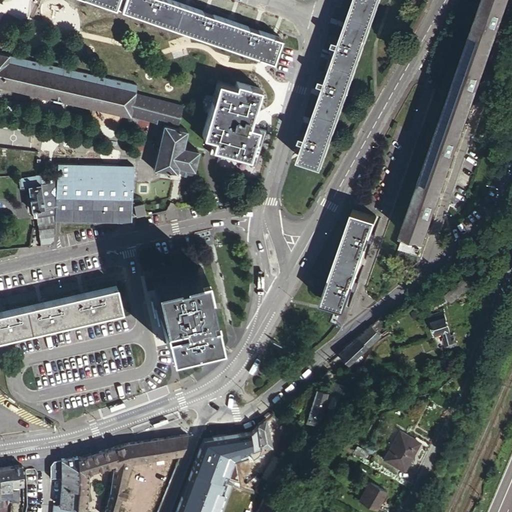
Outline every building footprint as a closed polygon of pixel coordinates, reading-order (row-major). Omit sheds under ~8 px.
[(97,0),(268,60),(276,37),(228,20),(182,4),(171,0),(97,0)] [(350,0),(294,156),(317,164),(375,0),(350,0)] [(404,232),(422,238),(505,0),(481,0),(400,231),(404,232)] [(89,16),(84,30),(107,36),(115,15),(105,11),(102,21),(89,16)] [(0,84),(127,115),(132,92),(134,84),(0,52),(0,84)] [(259,89),(260,88),(236,81),(235,85),(218,79),(211,102),(206,116),(201,131),(201,133),(212,136),(208,151),(252,165),(264,129),(248,124),(257,97),(259,89)] [(132,92),(127,115),(160,123),(174,126),(179,104),(132,92)] [(160,123),(149,168),(172,171),(173,165),(176,155),(179,145),(183,129),(174,126),(160,123)] [(194,150),(179,145),(176,155),(192,159),(194,150)] [(50,165),(51,155),(41,153),(39,163),(50,165)] [(176,155),(173,165),(189,168),(192,159),(176,155)] [(130,165),(54,162),(54,172),(52,212),(52,217),(52,218),(92,220),(131,222),(131,190),(130,165)] [(172,171),(187,173),(189,168),(173,165),(172,171)] [(52,212),(54,172),(33,173),(35,183),(38,182),(42,206),(30,208),(31,215),(33,215),(52,212)] [(35,183),(33,173),(17,176),(18,185),(26,184),(35,183)] [(35,183),(26,184),(30,208),(42,206),(38,182),(35,183)] [(145,213),(143,203),(133,205),(135,215),(145,213)] [(377,217),(354,209),(322,298),(345,306),(351,290),(355,291),(358,282),(354,281),(368,242),(373,244),(376,235),(371,233),(377,217)] [(52,212),(33,215),(34,221),(36,220),(52,217),(52,212)] [(52,234),(52,218),(52,217),(36,220),(38,236),(52,234)] [(417,252),(422,238),(404,232),(399,246),(417,252)] [(51,242),(52,234),(38,236),(39,243),(51,242)] [(153,257),(153,260),(169,255),(165,242),(150,246),(150,249),(153,257)] [(150,249),(143,251),(145,259),(153,257),(150,249)] [(158,275),(153,276),(167,343),(175,341),(217,332),(202,265),(197,266),(191,268),(165,273),(158,275)] [(479,276),(472,269),(444,293),(451,301),(479,276)] [(110,284),(110,283),(71,291),(39,298),(0,306),(0,331),(115,307),(110,284)] [(444,310),(429,314),(435,334),(443,332),(445,336),(443,336),(445,344),(450,342),(454,341),(453,334),(450,334),(444,310)] [(380,337),(371,327),(339,355),(348,365),(360,354),(380,337)] [(360,354),(348,365),(363,365),(364,354),(360,354)] [(448,359),(436,359),(436,370),(447,369),(448,359)] [(344,386),(335,382),(332,381),(327,392),(325,392),(321,407),(330,409),(333,410),(344,386)] [(317,423),(325,426),(330,409),(321,407),(325,392),(314,389),(307,414),(319,418),(317,423)] [(264,446),(271,447),(272,446),(265,418),(258,425),(262,446),(264,446)] [(299,427),(282,420),(278,449),(294,448),(299,427)] [(309,431),(321,436),(325,426),(317,423),(316,422),(309,431)] [(259,447),(262,446),(258,425),(249,432),(237,433),(240,448),(242,447),(250,447),(259,447)] [(240,448),(237,433),(224,435),(222,449),(229,448),(240,448)] [(401,470),(416,444),(397,433),(382,459),(401,470)] [(175,454),(182,453),(188,434),(127,443),(130,453),(128,454),(131,462),(175,454)] [(221,449),(219,435),(216,436),(211,450),(221,449)] [(211,450),(216,436),(203,437),(198,441),(193,456),(207,461),(211,450)] [(84,511),(84,510),(86,510),(87,489),(87,470),(115,463),(110,491),(103,511),(115,511),(120,496),(126,497),(127,491),(122,490),(131,462),(128,454),(130,453),(127,443),(125,444),(91,454),(77,459),(77,457),(61,459),(61,477),(59,505),(54,504),(52,511),(84,511)] [(249,459),(259,456),(259,455),(261,453),(262,451),(262,448),(262,446),(259,447),(260,448),(260,449),(259,450),(258,452),(255,453),(251,454),(243,456),(242,447),(240,448),(229,448),(231,464),(236,462),(249,459)] [(271,449),(271,447),(264,446),(262,446),(262,448),(262,451),(261,453),(259,455),(259,456),(264,454),(267,452),(269,451),(271,449)] [(263,497),(266,499),(286,470),(294,448),(278,449),(268,478),(257,475),(253,470),(249,459),(236,462),(242,475),(247,485),(263,497)] [(170,467),(176,467),(182,453),(175,454),(170,467)] [(207,461),(193,456),(190,463),(191,464),(190,468),(206,474),(208,468),(205,467),(207,461)] [(49,463),(49,466),(49,477),(61,477),(61,459),(54,460),(49,463)] [(9,466),(11,486),(17,485),(21,484),(21,469),(21,464),(9,466)] [(9,466),(0,467),(0,498),(2,498),(10,498),(11,491),(11,486),(9,466)] [(191,511),(205,474),(206,474),(190,468),(180,494),(182,495),(179,501),(177,500),(172,511),(191,511)] [(247,485),(242,475),(233,472),(231,480),(247,485)] [(231,480),(231,481),(221,511),(224,511),(238,511),(241,503),(247,485),(231,480)] [(384,492),(367,482),(356,499),(372,510),(384,492)] [(260,508),(263,497),(247,485),(241,503),(260,508)]
